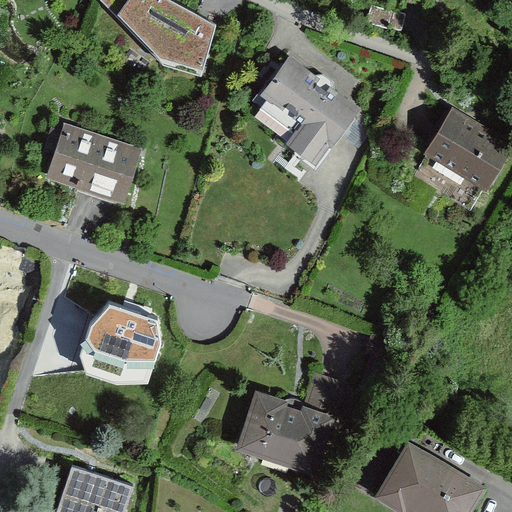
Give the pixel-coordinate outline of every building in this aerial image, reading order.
[(217,25),(176,0),(101,0),(164,65),(201,75),(217,25)] [(357,111),(291,60),(269,88),(275,93),(265,106),(299,132),(295,138),(317,155),(333,135),(336,137),(357,111)] [(510,150),(453,114),(428,153),(486,189),(510,150)] [(143,141),(70,116),(67,126),(57,123),(50,142),(61,145),(54,166),(80,175),(81,172),(128,188),(143,141)] [(35,289),(0,275),(0,321),(20,329),(35,289)] [(163,334),(101,311),(87,350),(121,362),(117,375),(145,385),(163,334)] [(286,403),(261,395),(244,447),(316,471),(342,393),(317,385),(307,416),(285,408),(286,403)] [(472,511),(485,491),(412,447),(384,494),(413,511),(472,511)] [(127,511),(137,482),(76,462),(60,509),(67,511),(127,511)]
